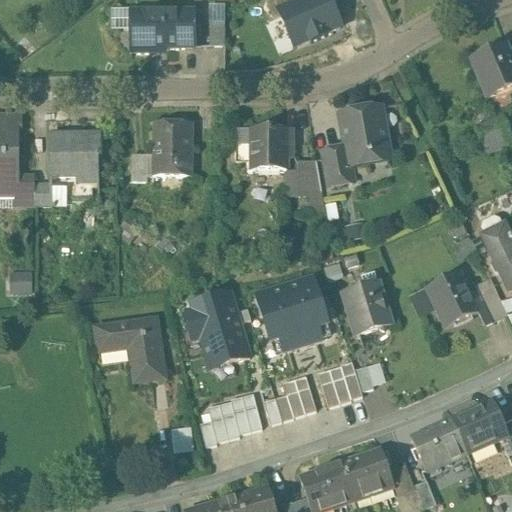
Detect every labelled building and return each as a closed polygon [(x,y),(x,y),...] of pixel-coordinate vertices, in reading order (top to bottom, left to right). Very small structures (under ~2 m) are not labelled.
[(304,2),(303,0),(272,0),(266,3),(274,21),(281,18),(279,14),(304,2)] [(330,14),(323,0),(308,0),(304,2),(279,14),(281,18),(295,50),(310,43),(311,45),(326,38),(326,36),(341,29),(334,13),(330,14)] [(213,21),(227,21),(227,5),(213,5),(213,21)] [(194,50),(194,15),(131,15),(131,16),(132,55),(152,55),(151,50),(194,50)] [(224,23),(210,23),(210,49),(224,49),(224,23)] [(511,63),(506,49),(472,63),(488,102),(511,92),(511,63)] [(380,112),(341,119),(346,151),(349,167),(350,167),(389,159),(380,112)] [(21,142),(20,116),(0,116),(0,140),(16,140),(16,142),(21,142)] [(511,145),(502,121),(475,131),(486,156),(511,145)] [(191,127),(154,126),(153,179),(190,180),(191,127)] [(286,133),(236,133),(236,147),(252,147),(252,175),(286,175),(286,151),(291,151),(291,143),(286,143),(286,133)] [(0,200),(16,200),(16,210),(34,210),(34,186),(34,182),(17,182),(16,142),(16,140),(0,140),(0,200)] [(100,140),(48,141),(49,180),(76,180),(76,186),(98,186),(97,161),(100,161),(100,140)] [(346,151),(323,155),(329,190),(353,186),(350,167),(349,167),(346,151)] [(148,158),(132,158),(131,184),(147,184),(148,158)] [(322,193),(316,164),(296,164),(296,194),(322,193)] [(52,188),(36,189),(36,186),(34,186),(34,210),(52,210),(52,188)] [(58,189),(59,208),(72,208),(72,188),(58,189)] [(499,221),(494,219),(483,225),(481,230),(484,236),(502,228),(499,221)] [(139,230),(126,221),(120,229),(133,239),(139,230)] [(459,221),(443,228),(459,261),(475,253),(459,221)] [(511,243),(510,240),(511,240),(510,237),(509,238),(504,227),(502,228),(484,236),(482,238),(503,281),(508,279),(511,287),(511,243)] [(339,267),(323,272),(328,285),(343,280),(339,267)] [(32,296),(31,275),(9,276),(10,296),(32,296)] [(375,275),(361,279),(359,283),(361,290),(343,296),(356,338),(378,331),(384,334),(387,329),(391,327),(375,275)] [(459,276),(427,291),(437,312),(446,331),(478,316),(459,276)] [(319,329),(327,327),(313,281),(285,289),(302,348),(323,342),(319,329)] [(506,318),(490,284),(477,289),(492,324),(506,318)] [(283,354),(302,348),(285,289),(256,298),(270,344),(279,342),(283,354)] [(437,312),(427,291),(412,299),(422,319),(437,312)] [(231,298),(212,304),(211,301),(190,307),(193,315),(186,318),(193,343),(201,341),(210,370),(230,364),(231,366),(250,361),(231,298)] [(157,324),(95,332),(99,363),(130,359),(134,387),(165,383),(157,324)] [(362,399),(351,366),(340,369),(341,370),(351,402),(362,399)] [(367,370),(372,389),(385,385),(379,367),(367,370)] [(366,369),(355,373),(362,395),(373,391),(372,389),(367,370),(366,369)] [(351,402),(341,370),(329,373),(340,407),(351,404),(351,402)] [(340,407),(329,373),(318,377),(328,411),(340,407)] [(305,417),(316,413),(305,380),(294,383),(305,417)] [(305,417),(294,383),(283,387),(286,398),(293,420),(305,417)] [(253,398),(242,400),(250,435),(261,432),(253,398)] [(282,424),(293,420),(286,398),(275,402),(282,424)] [(250,435),(242,400),(230,403),(231,406),(239,437),(250,435)] [(282,424),(275,402),(263,405),(270,427),(282,424)] [(219,408),(228,443),(239,440),(239,437),(231,406),(219,408)] [(490,407),(451,424),(466,457),(503,441),(505,440),(501,431),(490,407)] [(216,446),(228,443),(219,408),(208,411),(211,425),(216,446)] [(431,433),(411,442),(425,474),(466,457),(451,424),(431,433)] [(216,446),(211,425),(200,427),(205,451),(217,448),(216,446)] [(511,426),(501,431),(505,440),(503,441),(510,456),(511,455),(511,426)] [(173,430),(174,454),(195,453),(194,429),(173,430)] [(380,456),(341,468),(353,504),(392,492),(393,491),(386,469),(385,469),(380,456)] [(403,463),(386,469),(393,491),(392,492),(398,511),(421,511),(413,489),(403,463)] [(341,468),(300,482),(307,503),(309,511),(328,511),(353,504),(341,468)] [(423,511),(435,508),(425,484),(413,489),(421,511),(423,511)] [(274,511),(269,492),(226,504),(228,511),(274,511)] [(309,511),(307,503),(291,507),(292,511),(309,511)]
